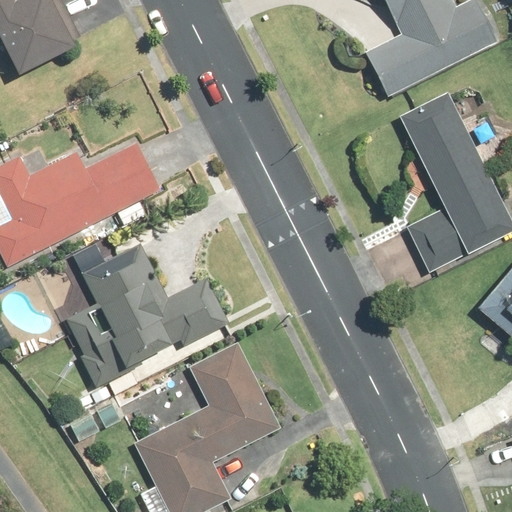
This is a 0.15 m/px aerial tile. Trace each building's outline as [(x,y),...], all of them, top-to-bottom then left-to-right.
[(0,0),(0,31),(20,73),(90,40),(70,0),(0,0)] [(368,45),(390,92),(504,40),(485,0),(387,0),(401,29),(368,45)] [(511,228),(511,213),(456,91),(402,116),(440,200),(406,216),(429,266),(511,228)] [(0,216),(0,250),(5,262),(171,185),(145,131),(89,157),(82,141),(33,164),(25,145),(0,156),(0,185),(12,211),(0,216)] [(61,313),(95,386),(235,321),(211,270),(168,289),(144,236),(81,265),(96,297),(61,313)] [(511,264),(480,301),(511,328),(511,264)] [(143,491),(153,511),(201,511),(234,497),(215,458),(286,425),(244,336),(189,363),(206,398),(132,434),(157,485),(143,491)]
